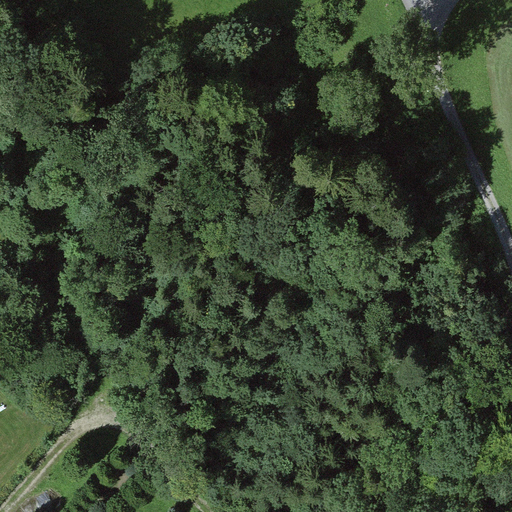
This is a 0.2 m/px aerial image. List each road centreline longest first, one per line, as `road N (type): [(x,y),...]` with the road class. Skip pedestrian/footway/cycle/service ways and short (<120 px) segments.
road 1 (track): [(511,247),(435,68),(420,5),(430,0)]
road 2 (track): [(111,420),(71,429),(4,511)]
